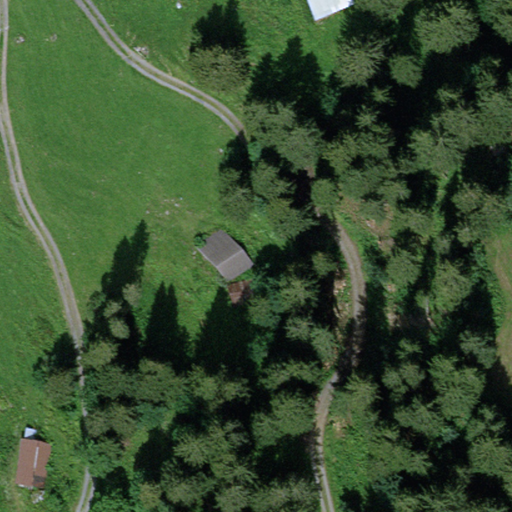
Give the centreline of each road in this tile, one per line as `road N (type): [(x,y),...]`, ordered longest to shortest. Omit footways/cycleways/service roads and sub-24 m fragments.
road 1 (track): [(330,511),(312,441),(360,331),(359,279),(344,241),(215,102),(128,58),(84,0)]
road 2 (track): [(0,87),(16,176),(59,267),(87,418),(89,476),(78,511)]
